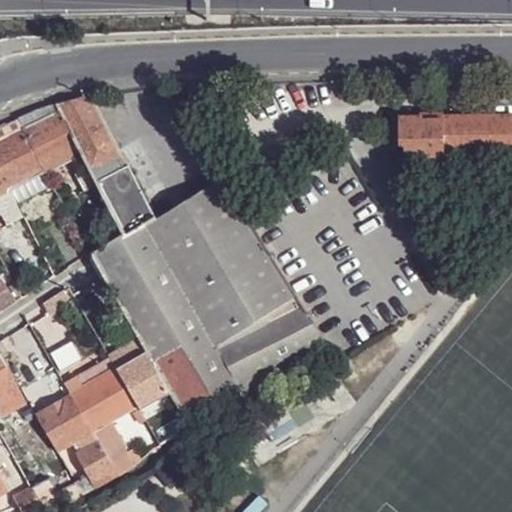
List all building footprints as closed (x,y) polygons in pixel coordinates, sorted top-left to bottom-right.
[(90,99),(59,105),(63,113),(83,153),(92,172),(94,176),(120,160),(90,99)] [(59,105),(34,113),(20,120),(26,130),(63,113),(59,105)] [(83,153),(63,113),(26,130),(36,150),(46,171),(83,153)] [(444,156),(511,154),(511,114),(442,117),(442,114),(421,114),(420,117),(399,117),(400,147),(405,146),(406,164),(444,164),(444,156)] [(20,132),(26,130),(20,120),(15,122),(20,132)] [(0,130),(0,143),(20,132),(15,122),(0,130)] [(36,150),(26,130),(20,132),(0,143),(0,166),(13,191),(17,190),(31,183),(20,158),(36,150)] [(16,198),(20,206),(55,189),(46,171),(36,150),(20,158),(31,183),(17,190),(20,196),(16,198)] [(94,176),(99,186),(127,171),(120,160),(94,176)] [(0,166),(0,198),(13,191),(0,166)] [(158,218),(131,168),(127,171),(99,186),(124,238),(158,218)] [(94,176),(92,172),(78,179),(85,193),(99,186),(94,176)] [(124,238),(94,256),(144,344),(149,353),(171,393),(180,408),(190,428),(331,352),(243,210),(235,200),(222,178),(158,218),(124,238)] [(0,205),(10,226),(26,218),(20,206),(16,198),(13,191),(0,198),(0,205)] [(243,195),(235,200),(243,210),(249,206),(243,195)] [(149,353),(144,344),(114,363),(119,371),(149,353)] [(30,402),(0,349),(0,416),(1,418),(30,402)] [(149,353),(119,371),(138,406),(142,410),(171,393),(149,353)] [(84,390),(119,371),(114,363),(112,360),(78,379),(79,380),(84,390)] [(112,421),(138,406),(119,371),(84,390),(72,398),(93,432),(112,421)] [(67,387),(72,398),(84,390),(79,380),(67,387)] [(38,416),(58,452),(76,442),(93,432),(72,398),(38,416)] [(190,428),(180,408),(170,413),(181,434),(190,428)] [(112,421),(93,432),(98,442),(116,433),(126,450),(127,450),(129,450),(112,421)] [(93,432),(76,442),(81,450),(76,452),(88,475),(81,480),(85,488),(91,485),(94,490),(118,477),(109,460),(98,442),(93,432)] [(116,433),(98,442),(109,460),(126,450),(116,433)] [(252,449),(243,435),(221,449),(230,462),(252,449)] [(130,455),(127,450),(126,450),(109,460),(118,477),(143,463),(136,452),(130,455)] [(230,483),(239,473),(221,457),(212,467),(230,483)] [(94,490),(91,485),(85,488),(81,480),(76,483),(83,496),(94,490)] [(76,483),(58,495),(65,506),(83,496),(76,483)] [(17,498),(23,511),(47,511),(33,488),(17,498)]
